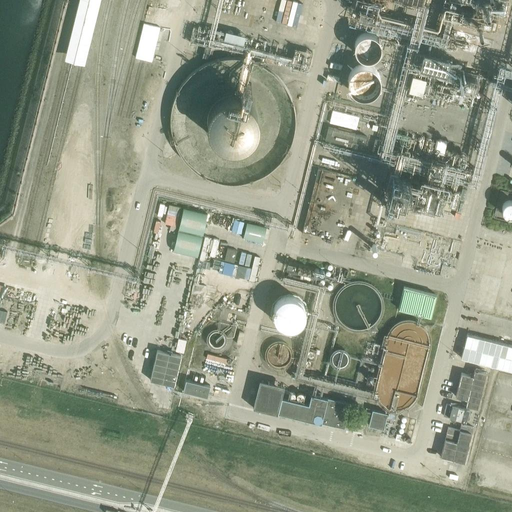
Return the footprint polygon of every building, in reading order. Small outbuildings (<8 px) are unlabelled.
[(100,0),(78,0),(63,62),(84,68),(100,0)] [(501,16),(503,0),(484,0),(484,3),(481,3),(479,13),(501,16)] [(381,50),(380,47),(380,44),(377,41),(375,39),(373,37),(370,37),(368,36),(365,36),(362,37),(360,39),(358,40),(356,42),(355,44),(354,47),(354,50),(354,52),(355,55),(356,57),(357,59),(359,61),(361,62),(364,63),(366,63),(368,63),(371,63),(373,62),(376,59),(378,58),(379,55),(380,53),(381,50)] [(211,47),(205,46),(202,58),(208,59),(211,47)] [(461,83),(465,63),(422,55),(419,70),(413,69),(408,95),(430,100),(434,78),(461,83)] [(376,84),(376,83),(376,80),(375,76),(373,72),(371,69),(367,66),(364,64),(359,63),(356,63),(352,63),(348,64),(344,67),(341,69),(339,72),(336,77),(335,80),(335,84),(336,88),(337,92),(339,96),(342,99),(345,101),(349,103),(353,104),(357,104),(361,103),(365,102),(368,100),(371,98),(373,95),(375,91),(376,87),(376,84)] [(260,125),(260,124),(259,119),(258,115),(256,111),(253,106),(249,103),(246,101),(243,100),(238,99),(234,98),(229,99),(224,100),(220,102),(215,106),(211,110),(209,115),(208,119),(207,124),(208,129),(209,134),(211,138),(214,142),(219,146),(221,147),(224,149),(229,150),(233,150),(238,150),(243,149),(248,146),(252,143),(255,139),(257,135),(259,130),(260,125)] [(329,127),(326,139),(365,149),(368,137),(329,127)] [(380,177),(377,196),(443,209),(450,171),(416,164),(412,184),(380,177)] [(511,200),(508,199),(507,199),(505,199),(503,201),(500,203),(499,206),(500,209),(501,212),(503,214),(507,215),(510,215),(511,213),(511,200)] [(183,210),(178,228),(202,234),(207,216),(183,210)] [(247,224),(243,238),(263,243),(266,228),(247,224)] [(178,231),(173,250),(197,256),(202,238),(178,231)] [(436,297),(403,289),(398,311),(430,320),(436,297)] [(304,316),(304,312),(302,308),(301,305),(299,303),(296,300),(293,299),(290,298),(286,297),(282,297),(278,298),(275,300),(272,303),(270,305),(268,308),(267,312),(266,316),(267,319),(268,323),(269,326),(272,329),(274,331),(277,333),(280,334),(284,335),(288,335),(291,334),(295,332),(298,330),(300,327),(302,324),(304,320),(304,316)] [(511,345),(467,334),(461,358),(511,371),(511,345)] [(157,350),(150,380),(175,386),(181,356),(182,355),(157,350)] [(466,405),(477,407),(486,373),(474,370),(473,376),(461,373),(456,396),(467,399),(466,405)] [(186,379),(183,391),(207,397),(210,386),(186,379)] [(350,404),(314,395),(311,394),(308,403),(281,397),(284,386),(259,379),(252,407),(277,414),(277,412),(344,429),(350,404)] [(466,422),(469,410),(446,404),(443,415),(466,422)] [(387,413),(372,409),(368,425),(383,429),(387,413)] [(441,456),(464,462),(473,427),(461,424),(459,430),(449,427),(441,456)]
